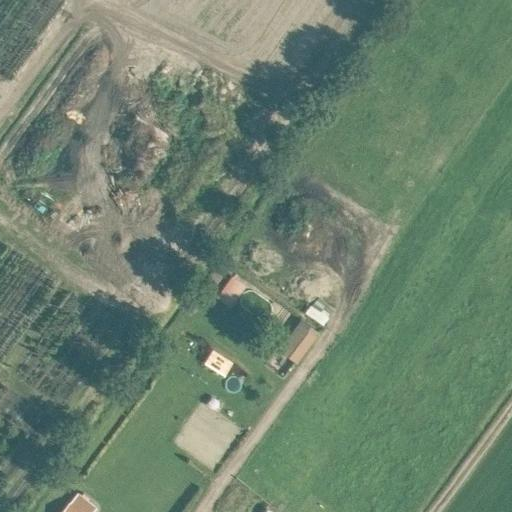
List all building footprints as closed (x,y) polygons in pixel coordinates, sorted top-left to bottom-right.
[(232,276),(217,297),(231,308),(246,287),(232,276)] [(316,296),(305,314),(323,326),(335,308),(316,296)] [(301,318),(277,350),(296,364),(319,332),(301,318)] [(213,350),(206,362),(226,375),(233,363),(213,350)] [(77,494),(63,511),(89,511),(93,507),(77,494)]
